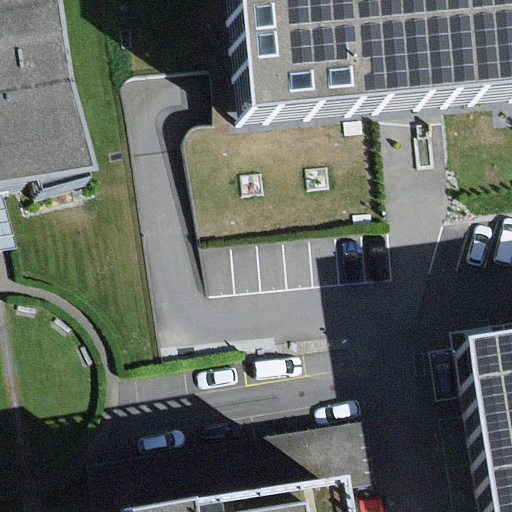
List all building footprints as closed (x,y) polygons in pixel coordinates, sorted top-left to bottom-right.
[(60,0),(18,0),(0,3),(0,208),(4,208),(102,194),(77,103),(60,0)] [(511,0),(220,0),(234,131),(511,101),(511,0)] [(4,208),(0,208),(0,253),(16,251),(4,208)] [(511,511),(511,363),(460,371),(482,511),(511,511)] [(345,511),(344,499),(258,511),(345,511)]
